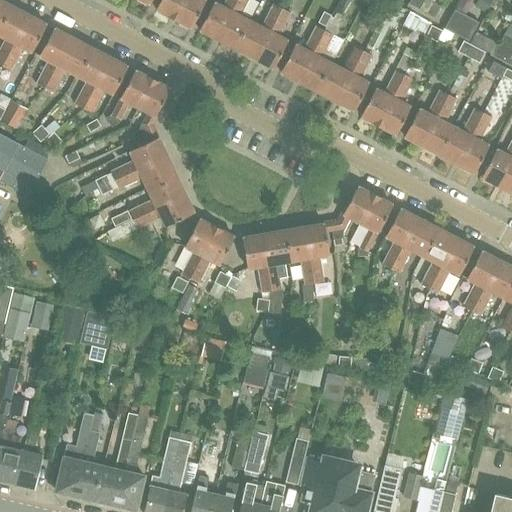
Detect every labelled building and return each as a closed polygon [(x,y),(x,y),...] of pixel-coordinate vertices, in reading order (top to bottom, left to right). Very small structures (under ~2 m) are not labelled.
[(0,0),(0,24),(10,5),(8,4),(0,0)] [(160,0),(156,9),(174,18),(183,0),(160,0)] [(183,0),(174,18),(192,27),(205,0),(183,0)] [(200,29),(218,38),(237,0),(226,0),(223,6),(214,2),(200,29)] [(248,0),(237,0),(218,38),(235,47),(237,48),(251,21),(249,20),(241,16),(248,2),(248,0)] [(410,0),(408,3),(427,13),(433,1),(430,0),(410,0)] [(388,1),(382,13),(390,17),(396,5),(388,1)] [(440,5),(433,1),(427,13),(434,17),(440,5)] [(239,49),(255,58),(282,8),(274,4),(262,27),(251,21),(237,48),(239,49)] [(0,64),(3,66),(30,15),(12,6),(10,5),(0,24),(0,34),(7,38),(0,51),(0,64)] [(279,36),(286,22),(291,13),(282,8),(255,58),(274,68),(288,41),(279,36)] [(331,14),(323,10),(318,21),(325,25),(331,14)] [(453,10),(443,30),(467,43),(478,23),(453,10)] [(33,52),(47,24),(30,15),(3,66),(12,71),(16,61),(24,47),(33,52)] [(414,30),(413,32),(424,38),(425,36),(426,35),(431,25),(432,24),(420,18),(414,30)] [(511,24),(509,23),(498,44),(493,54),(511,64),(511,24)] [(281,71),(298,80),(325,28),(317,24),(311,35),(304,49),(295,44),(281,71)] [(436,41),(442,31),(431,25),(426,35),(425,36),(436,41)] [(38,85),(45,88),(72,37),(54,28),(40,56),(50,61),(38,85)] [(334,33),(325,28),(298,80),(316,90),(318,91),(332,63),(331,62),(321,57),(328,44),(334,33)] [(493,54),(498,44),(477,33),(472,43),(493,54)] [(72,37),(45,88),(53,93),(58,83),(66,69),(75,74),(77,75),(91,47),(89,47),(90,46),(72,37)] [(458,51),(469,56),(474,47),(463,41),(458,51)] [(319,92),(336,101),(363,50),(355,46),(350,55),(343,69),(334,64),(332,63),(318,91),(319,92)] [(403,57),(396,70),(404,74),(408,66),(410,61),(412,62),(417,52),(406,46),(402,53),(401,56),(403,57)] [(76,104),(85,109),(110,57),(93,48),(91,47),(77,75),(79,76),(88,80),(81,94),(76,104)] [(484,52),(474,47),(469,56),(479,62),(484,52)] [(371,54),(363,50),(336,101),(354,110),(369,82),(359,77),(366,64),(371,54)] [(110,57),(85,109),(92,113),(97,103),(104,89),(114,94),(128,67),(110,57)] [(492,61),(488,71),(501,78),(506,68),(492,61)] [(503,75),(511,79),(511,70),(507,68),(503,75)] [(130,102),(138,106),(153,79),(136,70),(114,112),(105,118),(111,127),(119,122),(123,116),(130,102)] [(396,70),(391,79),(384,93),(375,88),(361,116),(378,125),(404,74),(396,70)] [(413,78),(404,74),(378,125),(395,134),(410,107),(401,102),(408,87),(413,78)] [(140,135),(148,132),(156,128),(154,125),(161,110),(160,109),(171,88),(153,79),(138,106),(149,112),(143,124),(138,134),(140,135)] [(404,136),(421,145),(449,95),(440,90),(427,113),(418,108),(404,136)] [(421,145),(438,154),(453,127),(443,122),(456,98),(449,95),(421,145)] [(14,128),(15,126),(16,124),(22,112),(25,107),(11,100),(0,121),(14,128)] [(438,154),(456,163),(481,112),(474,108),(462,132),(453,127),(438,154)] [(481,112),(456,163),(474,173),(488,146),(478,140),(491,117),(481,112)] [(32,132),(40,142),(55,129),(47,120),(32,132)] [(97,120),(87,126),(90,133),(101,127),(97,120)] [(156,128),(148,132),(150,136),(151,141),(160,137),(158,133),(156,128)] [(44,140),(52,149),(62,141),(54,132),(44,140)] [(48,160),(0,133),(0,181),(28,196),(48,160)] [(160,137),(151,141),(130,151),(134,161),(120,168),(110,172),(111,175),(114,181),(166,156),(159,140),(161,139),(160,137)] [(481,177),(499,186),(511,160),(511,139),(504,154),(496,149),(481,177)] [(76,151),(65,156),(68,164),(79,158),(76,151)] [(166,156),(114,181),(117,187),(118,189),(128,185),(142,178),(147,188),(148,189),(176,176),(175,174),(166,156)] [(511,160),(499,186),(511,193),(511,160)] [(153,200),(138,207),(129,211),(133,220),(185,195),(177,177),(176,176),(148,189),(149,191),(153,200)] [(106,177),(95,182),(98,188),(109,183),(106,177)] [(101,195),(112,189),(109,183),(98,188),(101,195)] [(360,223),(376,195),(358,186),(348,206),(346,206),(338,221),(331,222),(325,222),(326,231),(332,230),(332,239),(343,238),(342,232),(344,229),(350,218),(360,223)] [(98,188),(93,191),(96,197),(101,195),(98,188)] [(165,226),(193,213),(185,195),(133,220),(107,232),(111,241),(146,224),(161,217),(165,226)] [(393,204),(376,195),(360,223),(370,228),(362,242),(358,250),(358,256),(368,256),(368,252),(371,246),(393,204)] [(382,264),(391,269),(417,217),(400,208),(386,236),(394,241),(387,255),(382,264)] [(111,218),(115,226),(131,218),(127,210),(111,218)] [(437,227),(435,226),(417,217),(391,269),(399,273),(404,263),(411,250),(420,254),(422,255),(437,227)] [(183,274),(191,278),(217,228),(199,219),(185,247),(194,252),(183,274)] [(322,226),(305,228),(315,283),(324,281),(322,272),(320,257),(330,255),(326,231),(325,222),(322,223),(322,226)] [(429,289),(456,237),(439,228),(437,227),(422,255),(424,257),(433,261),(426,274),(421,284),(429,289)] [(235,237),(217,228),(191,278),(200,283),(211,261),(221,265),(235,237)] [(305,228),(286,231),(292,262),(301,260),(303,275),(305,284),(302,285),(303,301),(313,301),(312,283),(315,283),(305,228)] [(286,231),(263,235),(272,290),(280,289),(279,280),(276,264),(292,262),(286,231)] [(262,292),(272,290),(263,235),(242,238),(247,269),(258,267),(260,283),(262,292)] [(460,275),(475,247),(456,237),(429,289),(438,293),(443,283),(450,270),(460,275)] [(499,260),(481,250),(466,279),(476,284),(469,297),(464,306),(472,311),(499,260)] [(511,266),(499,260),(472,311),(481,315),(486,306),(493,292),(501,297),(503,298),(511,281),(511,266)] [(223,266),(214,282),(225,287),(231,274),(223,266)] [(171,287),(182,292),(188,282),(177,276),(171,287)] [(510,330),(511,327),(511,281),(503,298),(511,302),(511,305),(501,326),(510,330)] [(0,284),(0,319),(5,321),(13,287),(0,284)] [(187,284),(175,309),(185,314),(197,289),(187,284)] [(270,293),(269,299),(268,310),(276,311),(277,293),(270,293)] [(3,334),(23,338),(28,316),(32,300),(12,295),(9,311),(3,334)] [(268,310),(269,299),(257,298),(256,311),(267,312),(268,310)] [(36,301),(30,326),(49,331),(56,306),(36,301)] [(64,304),(59,327),(78,332),(84,308),(64,304)] [(87,310),(79,342),(106,349),(114,317),(87,310)] [(198,322),(190,320),(182,318),(180,326),(187,328),(195,331),(198,322)] [(118,322),(114,340),(130,344),(134,326),(118,322)] [(134,345),(152,349),(157,329),(139,325),(134,345)] [(423,374),(419,385),(433,389),(435,390),(458,335),(439,328),(423,374)] [(286,331),(273,330),(271,345),(284,347),(286,331)] [(187,340),(186,347),(196,350),(198,342),(187,340)] [(205,343),(203,353),(221,358),(224,348),(205,343)] [(315,350),(313,361),(335,365),(337,355),(315,350)] [(459,359),(452,355),(446,367),(453,371),(459,359)] [(350,369),(351,357),(338,356),(337,368),(350,369)] [(250,357),(248,365),(265,370),(268,361),(250,357)] [(277,357),(271,378),(284,382),(289,360),(277,357)] [(367,372),(367,362),(368,358),(351,357),(350,369),(350,370),(367,372)] [(470,358),(468,364),(466,370),(478,374),(482,362),(470,358)] [(394,363),(382,361),(379,373),(392,375),(394,363)] [(367,362),(367,372),(366,374),(379,375),(380,363),(367,362)] [(394,376),(402,377),(404,365),(396,364),(394,376)] [(487,377),(498,382),(503,371),(492,366),(487,377)] [(408,381),(419,385),(423,374),(411,370),(408,381)] [(324,385),(342,390),(345,377),(327,373),(324,385)] [(376,383),(372,401),(386,404),(390,386),(376,383)] [(443,393),(435,430),(455,435),(461,411),(464,411),(466,401),(459,399),(459,397),(443,393)] [(0,447),(7,419),(11,401),(2,399),(0,409),(0,447)] [(29,424),(23,450),(15,484),(34,488),(42,454),(33,452),(45,402),(35,399),(29,424)] [(85,412),(77,446),(66,443),(55,490),(57,491),(58,493),(65,495),(67,493),(74,494),(94,414),(85,412)] [(104,416),(94,414),(74,494),(81,496),(82,499),(89,501),(91,499),(93,499),(102,465),(92,463),(104,416)] [(115,469),(102,465),(93,499),(100,501),(101,503),(106,504),(108,503),(116,505),(137,416),(128,415),(115,469)] [(146,419),(137,416),(116,505),(123,506),(124,509),(130,511),(133,509),(136,509),(144,475),(133,473),(146,419)] [(17,421),(7,419),(0,447),(0,479),(15,484),(23,450),(19,449),(22,436),(13,434),(17,421)] [(299,427),(286,481),(297,484),(310,430),(299,427)] [(142,511),(162,511),(181,432),(170,430),(159,477),(151,475),(142,511)] [(254,431),(251,445),(245,469),(256,472),(258,473),(268,434),(266,434),(254,431)] [(192,435),(181,432),(162,511),(182,511),(187,494),(179,492),(181,482),(192,485),(197,463),(186,461),(192,435)] [(245,469),(251,445),(238,442),(232,466),(245,469)] [(357,469),(358,466),(332,460),(333,455),(310,450),(302,484),(306,485),(302,501),(305,502),(304,505),(307,505),(305,511),(365,511),(375,473),(357,469)] [(400,469),(385,466),(373,511),(394,511),(398,498),(394,497),(400,469)] [(423,475),(408,472),(403,496),(418,499),(423,475)] [(209,511),(214,493),(205,491),(208,478),(198,476),(189,511),(209,511)] [(257,511),(260,504),(261,498),(252,496),(255,484),(256,479),(247,477),(245,482),(244,486),(238,511),(257,511)] [(434,491),(429,511),(438,511),(445,482),(438,480),(436,492),(434,491)] [(446,482),(445,482),(438,511),(450,511),(455,496),(458,482),(447,480),(446,482)] [(261,498),(260,504),(257,511),(278,511),(282,495),(284,486),(265,481),(264,486),(261,498)] [(224,496),(214,493),(209,511),(230,511),(237,485),(227,483),(224,496)] [(511,511),(511,497),(494,493),(489,511),(511,511)]
